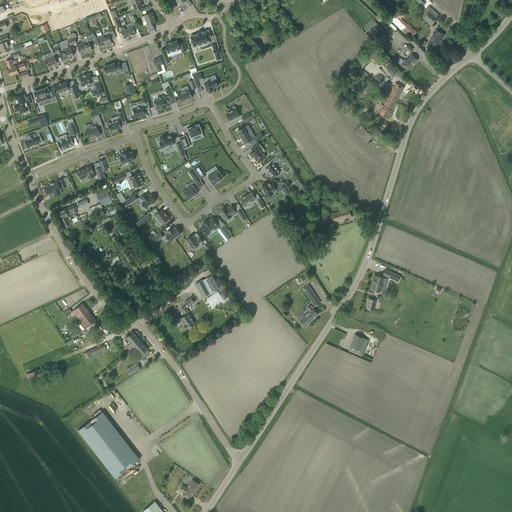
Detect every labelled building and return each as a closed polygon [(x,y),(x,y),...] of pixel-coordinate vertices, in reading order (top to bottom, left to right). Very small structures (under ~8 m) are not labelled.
[(87,6),(84,7),(86,12),(88,16),(92,15),(91,12),(93,9),(95,8),(93,4),(91,0),(85,2),(87,6)] [(94,0),(96,2),(93,4),(95,8),(97,13),(101,11),(100,9),(101,5),(104,4),(101,0),(94,0)] [(141,2),(142,1),(141,0),(129,0),(131,3),(132,5),(130,6),(132,12),(138,9),(137,8),(138,8),(142,6),(141,2)] [(78,10),(75,11),(77,15),(79,20),(83,18),(82,16),(84,13),(86,12),(84,7),(82,4),(77,6),(78,10)] [(70,13),(67,15),(68,19),(70,24),(75,22),(74,20),(75,16),(77,15),(75,11),(74,7),(68,10),(70,13)] [(411,27),(408,23),(407,24),(401,19),(405,15),(399,9),(389,18),(411,39),(417,32),(413,29),(411,27)] [(61,17),(58,18),(60,23),(62,27),(66,26),(65,23),(66,20),(68,19),(67,15),(65,11),(59,13),(61,17)] [(423,18),(431,25),(438,18),(429,11),(423,18)] [(143,22),(146,21),(154,18),(152,12),(144,15),(144,16),(141,17),(143,22)] [(52,21),(49,22),(51,27),(53,31),(57,29),(56,27),(57,24),(60,23),(58,18),(56,15),(50,17),(52,21)] [(150,34),(156,32),(153,25),(156,24),(154,18),(146,21),(147,23),(146,24),(150,34)] [(373,19),(363,27),(377,45),(387,36),(373,19)] [(130,36),(127,28),(125,29),(124,26),(120,28),(124,38),(130,36)] [(133,26),(127,28),(130,36),(136,34),(133,26)] [(113,39),(112,36),(111,36),(111,34),(114,33),(112,27),(108,29),(109,31),(103,33),(103,34),(102,35),(106,46),(112,43),(111,40),(113,39)] [(93,51),(90,42),(93,41),(91,37),(91,38),(89,32),(88,28),(85,30),(86,33),(85,33),(87,38),(84,39),(84,38),(81,39),(82,42),(86,53),(93,51)] [(212,41),(208,30),(202,32),(201,32),(197,33),(197,34),(190,36),(191,39),(190,40),(192,45),(193,45),(194,47),(212,41)] [(433,33),(426,47),(427,48),(435,52),(445,35),(436,30),(434,34),(433,33)] [(106,46),(102,35),(101,32),(97,34),(98,36),(96,37),(100,48),(103,46),(104,47),(106,46)] [(7,35),(0,37),(0,43),(9,39),(7,35)] [(9,44),(7,40),(0,43),(0,48),(2,53),(11,50),(9,45),(9,44)] [(74,55),(71,47),(68,47),(67,44),(68,43),(67,40),(62,41),(69,60),(71,59),(70,56),(74,55)] [(213,49),(214,53),(215,53),(217,61),(222,59),(216,40),(211,42),(214,49),(213,49)] [(26,48),(26,47),(32,44),(31,41),(25,43),(14,47),(15,52),(26,48)] [(69,60),(62,41),(59,43),(63,52),(59,53),(63,62),(69,60)] [(178,44),(177,41),(173,42),(172,41),(169,42),(169,43),(165,45),(166,48),(161,50),(165,63),(170,62),(168,57),(171,55),(172,56),(173,55),(174,54),(175,54),(174,51),(180,49),(181,49),(182,52),(186,51),(184,42),(179,44),(178,44)] [(86,53),(82,42),(77,44),(80,53),(83,52),(84,54),(86,53)] [(403,61),(401,63),(407,70),(418,60),(412,54),(404,62),(403,61)] [(45,59),(48,67),(57,63),(54,56),(45,59)] [(163,64),(161,56),(157,58),(157,59),(153,60),(156,66),(155,66),(157,72),(163,70),(161,65),(163,64)] [(6,61),(8,68),(14,66),(13,65),(17,63),(16,60),(13,61),(12,61),(11,59),(6,61)] [(14,66),(8,68),(11,76),(19,73),(18,70),(26,68),(27,70),(30,69),(27,62),(14,66)] [(108,65),(105,67),(105,68),(106,71),(105,71),(106,73),(106,72),(107,74),(110,72),(111,75),(115,73),(115,72),(121,70),(119,64),(115,66),(115,64),(108,66),(108,65)] [(392,66),(387,70),(392,76),(397,72),(392,66)] [(30,76),(28,71),(18,74),(20,80),(30,76)] [(102,93),(99,82),(95,83),(93,77),(91,78),(90,73),(78,77),(80,81),(78,81),(80,87),(87,84),(88,86),(91,85),(93,90),(92,90),(94,96),(102,93)] [(218,86),(215,80),(215,79),(211,81),(209,77),(208,78),(207,77),(205,78),(205,79),(203,80),(200,74),(193,77),(193,79),(197,87),(201,86),(201,85),(204,84),(207,91),(214,89),(213,88),(218,86)] [(197,87),(193,79),(189,81),(192,89),(197,88),(197,87)] [(381,81),(375,87),(380,92),(386,86),(381,81)] [(79,97),(75,86),(68,88),(66,82),(62,83),(62,82),(59,83),(59,84),(55,86),(58,94),(69,90),(69,91),(71,91),(74,99),(79,97)] [(377,113),(382,116),(387,119),(404,87),(396,83),(383,105),(381,104),(377,113)] [(170,105),(168,99),(174,97),(170,86),(165,88),(168,96),(163,98),(162,97),(157,98),(158,100),(153,101),(156,110),(160,108),(161,109),(166,107),(166,106),(170,105)] [(57,100),(53,89),(48,90),(47,88),(47,87),(42,89),(42,88),(39,90),(34,92),(37,101),(37,102),(38,102),(50,97),(52,102),(57,100)] [(193,97),(189,89),(177,94),(181,102),(193,97)] [(29,109),(24,95),(15,97),(17,103),(14,104),(15,105),(14,106),(15,110),(16,110),(16,111),(19,110),(20,112),(29,109)] [(137,107),(133,108),(134,111),(133,111),(134,112),(135,117),(139,116),(142,115),(145,114),(143,108),(149,106),(147,102),(143,103),(143,100),(136,102),(136,104),(137,107)] [(241,116),(239,113),(238,113),(234,106),(228,110),(229,111),(228,111),(228,112),(226,113),(230,120),(235,117),(236,119),(241,116)] [(100,135),(99,129),(97,123),(101,122),(97,110),(90,113),(92,117),(95,125),(90,127),(90,128),(86,129),(88,136),(88,137),(89,136),(89,137),(92,136),(92,135),(96,134),(96,136),(100,135)] [(121,128),(119,122),(125,120),(123,111),(118,112),(120,119),(118,120),(108,123),(110,132),(111,131),(121,128)] [(45,114),(38,116),(40,122),(41,128),(47,126),(48,126),(45,114)] [(40,122),(38,116),(28,119),(30,125),(40,122)] [(380,125),(384,127),(387,123),(379,117),(375,122),(380,125)] [(70,125),(67,125),(71,136),(78,133),(72,118),(68,120),(70,125)] [(199,124),(187,128),(191,137),(202,133),(199,124)] [(354,131),(365,142),(372,135),(360,125),(354,131)] [(252,139),(248,131),(249,130),(247,126),(245,126),(237,131),(242,140),(241,140),(244,144),(244,145),(253,139),(252,139)] [(41,138),(38,132),(37,132),(36,131),(38,130),(25,134),(27,139),(25,140),(25,141),(26,143),(25,144),(26,147),(27,147),(27,148),(39,144),(37,140),(41,138)] [(263,136),(260,132),(254,138),(256,141),(263,136)] [(66,148),(69,147),(69,146),(74,144),(70,136),(67,137),(66,134),(62,136),(63,139),(57,142),(58,144),(57,144),(59,148),(60,148),(61,150),(66,148)] [(159,142),(158,142),(160,148),(162,148),(163,148),(163,150),(169,148),(168,147),(172,145),(174,150),(178,149),(179,153),(184,151),(180,141),(175,143),(174,144),(171,135),(167,137),(167,136),(159,139),(160,141),(159,142)] [(186,135),(179,137),(184,148),(190,146),(186,135)] [(202,137),(193,139),(195,146),(204,143),(202,137)] [(266,157),(260,149),(262,147),(257,141),(252,145),(255,150),(250,154),(252,157),(253,156),(254,158),(258,163),(260,162),(260,163),(265,159),(264,159),(264,158),(266,157)] [(134,160),(132,152),(130,153),(129,152),(122,154),(122,155),(120,156),(117,157),(118,160),(121,159),(122,164),(129,162),(130,161),(134,160)] [(280,172),(273,163),(279,159),(276,156),(268,162),(270,164),(266,168),(273,177),(275,176),(275,177),(279,174),(278,173),(280,172)] [(199,164),(193,168),(200,179),(206,175),(199,164)] [(88,176),(89,179),(95,176),(94,173),(91,165),(77,171),(81,179),(88,176)] [(194,170),(189,173),(196,183),(201,180),(194,170)] [(208,176),(207,177),(208,177),(213,184),(213,185),(213,184),(217,182),(220,180),(219,180),(223,178),(223,177),(223,176),(221,173),(220,174),(218,170),(217,170),(208,176)] [(112,183),(126,178),(124,173),(111,179),(112,183)] [(144,183),(138,173),(129,177),(130,179),(128,181),(130,185),(132,184),(134,188),(138,186),(138,187),(141,186),(140,185),(144,183)] [(67,186),(63,178),(57,181),(57,180),(52,182),(52,183),(43,187),(45,190),(44,191),(45,194),(46,194),(47,195),(53,192),(55,196),(61,193),(59,189),(61,189),(60,188),(62,187),(62,188),(67,186)] [(274,192),(277,190),(273,184),(270,186),(267,183),(261,187),(263,190),(263,191),(266,197),(274,192)] [(300,183),(295,187),(297,191),(303,187),(300,183)] [(195,184),(183,192),(188,199),(191,197),(195,195),(198,192),(196,190),(198,189),(195,184)] [(290,191),(285,184),(280,187),(285,194),(290,191)] [(96,194),(102,206),(112,201),(107,189),(96,194)] [(241,202),(244,207),(256,199),(252,192),(247,195),(246,194),(241,198),(243,201),(241,202)] [(143,201),(142,202),(146,208),(150,206),(150,207),(153,204),(153,203),(156,201),(151,195),(149,196),(147,193),(144,195),(143,194),(140,197),(143,201)] [(126,205),(137,199),(134,195),(124,202),(126,205)] [(260,198),(256,201),(261,209),(265,206),(260,198)] [(81,208),(81,207),(89,204),(87,199),(77,203),(79,209),(81,208)] [(65,208),(58,212),(61,219),(65,226),(70,224),(73,222),(73,223),(78,220),(76,217),(71,219),(71,218),(68,220),(66,216),(68,215),(69,216),(77,213),(75,209),(77,208),(75,204),(73,205),(65,208)] [(89,209),(91,215),(99,211),(96,205),(89,209)] [(233,207),(231,205),(228,208),(226,209),(225,207),(221,211),(221,212),(220,213),(225,220),(236,212),(233,207)] [(333,218),(334,222),(351,216),(349,208),(331,214),(333,218)] [(170,218),(162,209),(158,212),(158,211),(153,215),(158,221),(159,221),(162,224),(166,221),(166,223),(169,220),(169,219),(170,218)] [(237,212),(242,220),(246,217),(241,209),(237,211),(237,212)] [(323,216),(324,220),(333,218),(331,214),(331,212),(322,215),(322,216),(323,216)] [(148,213),(136,223),(139,227),(151,217),(148,213)] [(84,216),(83,214),(80,216),(81,217),(81,219),(82,219),(84,224),(88,222),(86,217),(87,217),(86,215),(84,216)] [(323,216),(322,216),(314,219),(316,226),(325,223),(324,220),(323,216)] [(219,226),(212,218),(209,220),(209,219),(203,224),(203,225),(200,227),(207,236),(219,226)] [(232,236),(225,226),(220,230),(227,239),(232,236)] [(168,233),(166,235),(169,239),(169,240),(172,244),(176,240),(175,239),(181,234),(180,233),(181,232),(178,229),(178,230),(175,227),(173,228),(173,227),(167,232),(168,233)] [(154,244),(163,236),(160,232),(151,239),(154,244)] [(189,242),(188,243),(190,246),(191,245),(193,248),(199,244),(200,245),(203,242),(199,237),(196,239),(193,235),(190,237),(189,236),(186,238),(187,239),(187,240),(189,242)] [(394,280),(397,274),(391,271),(388,277),(394,280)] [(195,284),(202,297),(219,288),(216,282),(218,281),(216,279),(215,279),(212,274),(195,284)] [(372,284),(371,289),(380,292),(383,282),(386,283),(388,279),(374,275),(372,283),(373,283),(373,284),(372,284)] [(316,297),(308,285),(303,288),(311,300),(316,297)] [(187,305),(185,306),(181,309),(185,314),(189,311),(187,307),(188,306),(188,307),(194,303),(191,298),(185,302),(187,305)] [(368,299),(365,309),(373,311),(376,301),(368,299)] [(96,320),(82,303),(72,311),(75,315),(86,328),(92,323),(96,320)] [(318,314),(313,308),(310,305),(307,308),(310,311),(303,317),(301,315),(297,318),(305,327),(309,323),(318,314)] [(195,323),(188,313),(181,318),(184,324),(183,325),(186,329),(188,328),(188,329),(191,326),(193,326),(194,325),(195,324),(195,323)] [(106,327),(111,334),(117,331),(113,323),(106,327)] [(106,335),(104,331),(103,330),(97,333),(99,338),(106,335)] [(131,342),(122,349),(125,353),(126,355),(130,352),(135,348),(141,342),(140,340),(133,332),(126,337),(131,342)] [(363,354),(369,340),(355,334),(351,343),(352,344),(348,351),(361,356),(363,354)] [(141,342),(135,348),(140,354),(136,358),(138,362),(145,356),(143,353),(147,349),(141,342)] [(90,350),(92,355),(107,349),(104,343),(90,350)] [(141,369),(137,362),(126,369),(131,375),(141,369)] [(28,379),(34,376),(31,371),(25,374),(28,379)] [(139,459),(102,411),(78,430),(115,478),(139,459)] [(196,489),(199,484),(192,479),(187,487),(184,486),(182,484),(179,489),(184,492),(182,495),(189,499),(194,491),(193,491),(194,489),(195,490),(196,489)] [(142,511),(163,511),(155,501),(142,511)]
